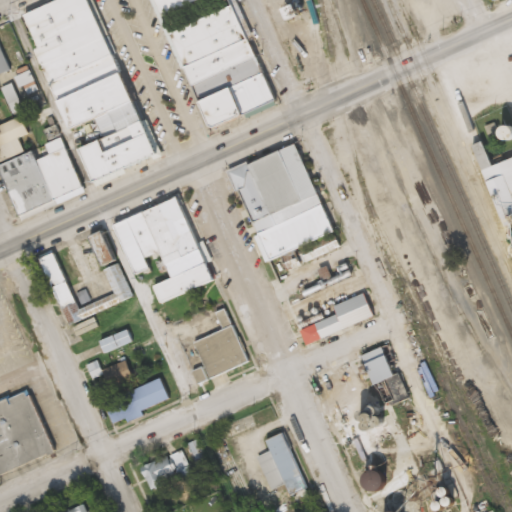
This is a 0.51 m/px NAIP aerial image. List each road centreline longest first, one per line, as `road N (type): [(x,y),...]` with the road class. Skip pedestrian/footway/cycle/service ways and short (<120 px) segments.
road 1 (secondary): [(0,246),(402,69)]
road 2 (residential): [(0,492),(378,318)]
road 3 (residential): [(339,511),(181,165)]
road 4 (residential): [(128,511),(8,243)]
road 5 (residential): [(378,318),(299,112)]
road 6 (residential): [(181,165),(106,0)]
road 7 (residential): [(299,112),(253,0)]
road 8 (secondary): [(402,69),(511,17)]
